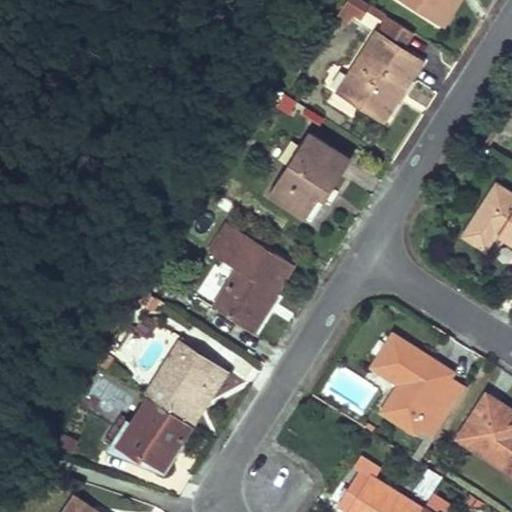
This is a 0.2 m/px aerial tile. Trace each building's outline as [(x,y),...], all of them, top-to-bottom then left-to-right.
[(368,4),(361,0),(346,0),(343,5),(360,17),(368,4)] [(401,0),(435,22),(448,0),(401,0)] [(458,0),(448,0),(435,22),(442,26),(458,0)] [(386,15),(371,6),(368,11),(383,21),(386,16),(386,15)] [(376,32),(404,50),(414,34),(386,16),(383,21),(376,32)] [(404,50),(376,32),(348,76),(338,90),(384,119),(398,98),(395,96),(398,91),(401,93),(421,61),(404,50)] [(332,86),(338,90),(348,76),(341,71),(332,86)] [(351,157),(308,131),(268,194),(305,217),(318,197),(325,186),(331,189),(351,157)] [(511,194),(496,184),(464,235),(484,247),(495,231),(498,225),(504,228),(500,234),(511,241),(511,194)] [(331,189),(325,186),(318,197),(323,200),(331,189)] [(292,264),(228,222),(210,251),(237,269),(213,307),(247,328),(271,290),(274,292),(292,264)] [(498,225),(495,231),(500,234),(504,228),(498,225)] [(274,292),(271,290),(247,328),(252,331),(276,293),(274,292)] [(159,321),(148,314),(137,331),(148,338),(159,321)] [(392,334),(372,366),(399,383),(382,411),(414,431),(417,426),(434,436),(467,386),(450,375),(445,382),(431,373),(429,377),(422,372),(431,358),(392,334)] [(179,341),(154,380),(161,385),(153,398),(191,423),(200,409),(193,404),(207,383),(201,378),(211,362),(179,341)] [(97,362),(107,368),(114,357),(104,351),(97,362)] [(452,372),(431,358),(422,372),(429,377),(431,373),(445,382),(450,375),(452,372)] [(225,371),(211,362),(201,378),(207,383),(193,404),(200,409),(225,371)] [(161,385),(154,380),(146,394),(149,396),(153,398),(161,385)] [(511,410),(486,394),(458,437),(511,471),(511,410)] [(153,398),(149,396),(118,445),(140,459),(143,455),(162,468),(191,423),(153,398)] [(359,470),(359,469),(374,478),(382,466),(363,454),(355,467),(359,470)] [(419,511),(422,508),(374,478),(359,469),(359,470),(347,488),(349,489),(360,497),(357,502),(354,500),(349,508),(346,511),(419,511)] [(360,497),(349,489),(341,502),(349,508),(354,500),(357,502),(360,497)] [(431,493),(423,506),(433,511),(446,511),(451,505),(431,493)] [(97,511),(74,497),(64,511),(97,511)]
